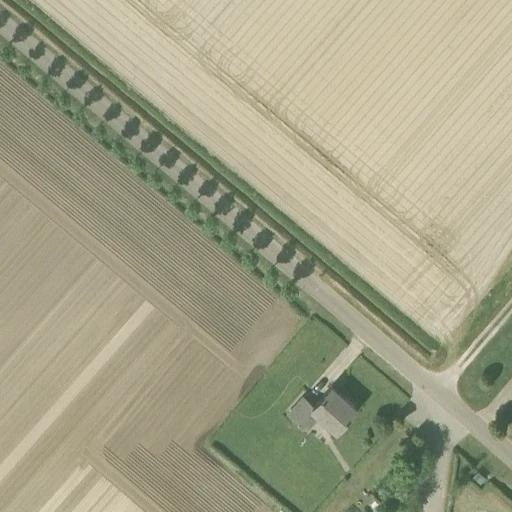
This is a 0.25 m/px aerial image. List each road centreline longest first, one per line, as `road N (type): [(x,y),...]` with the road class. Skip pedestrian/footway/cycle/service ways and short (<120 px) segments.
road 1 (unclassified): [(0,19),(511,455)]
road 2 (unknown): [(437,389),(439,481),(426,511)]
